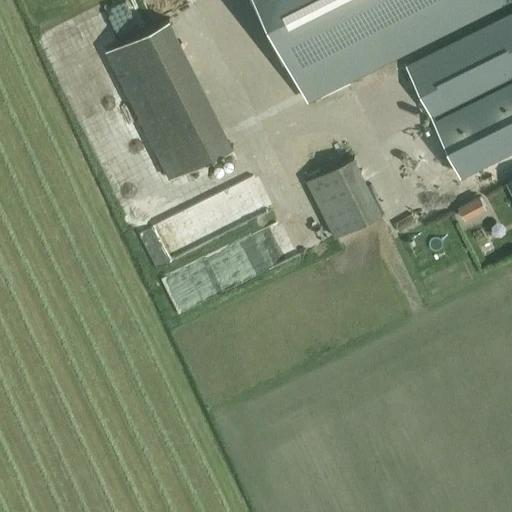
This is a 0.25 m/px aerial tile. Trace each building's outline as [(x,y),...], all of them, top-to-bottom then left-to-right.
[(511,0),(258,0),(307,98),(502,0),(511,0),(511,12),(407,66),(460,175),(511,148),(511,0)] [(169,18),(105,50),(170,178),(233,146),(169,18)] [(363,73),(348,82),(373,130),(389,122),(363,73)] [(428,120),(419,125),(428,144),(437,140),(428,120)] [(296,162),(317,155),(314,146),(293,154),(296,162)] [(354,157),(307,180),(335,237),(382,213),(354,157)] [(480,196),(459,206),(465,218),(486,207),(480,196)] [(281,218),(293,242),(314,232),(301,207),(281,218)]
